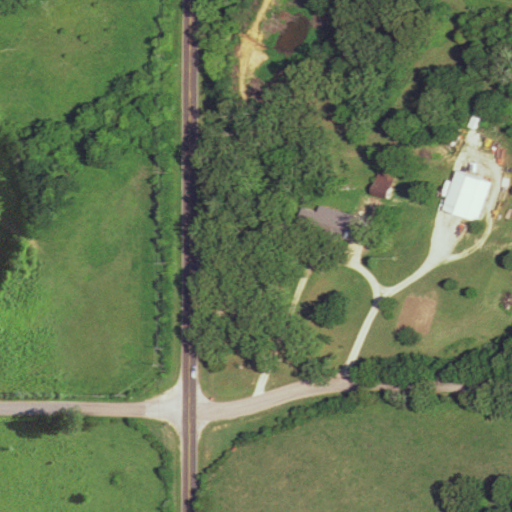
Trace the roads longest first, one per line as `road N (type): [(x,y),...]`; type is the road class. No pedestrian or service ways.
road 1 (tertiary): [(191,511),(188,0)]
road 2 (residential): [(511,386),(321,388),(227,415),(192,416)]
road 3 (residential): [(351,386),(375,314),(435,263),(448,216)]
road 4 (residential): [(192,416),(0,411)]
